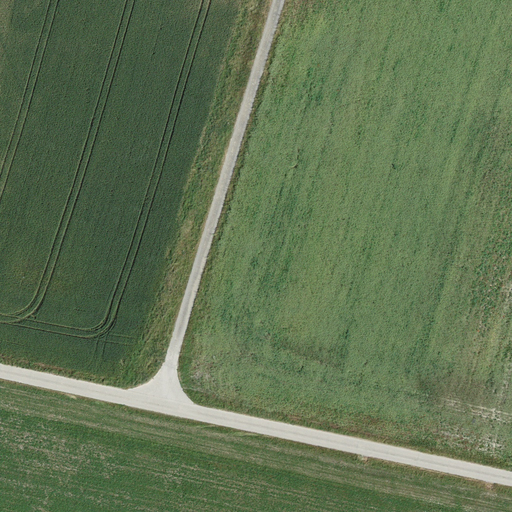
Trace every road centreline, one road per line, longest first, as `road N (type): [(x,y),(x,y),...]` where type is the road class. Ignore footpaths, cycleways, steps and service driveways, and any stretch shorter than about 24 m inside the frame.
road 1 (unclassified): [(511,474),(0,359)]
road 2 (track): [(169,394),(284,0)]
